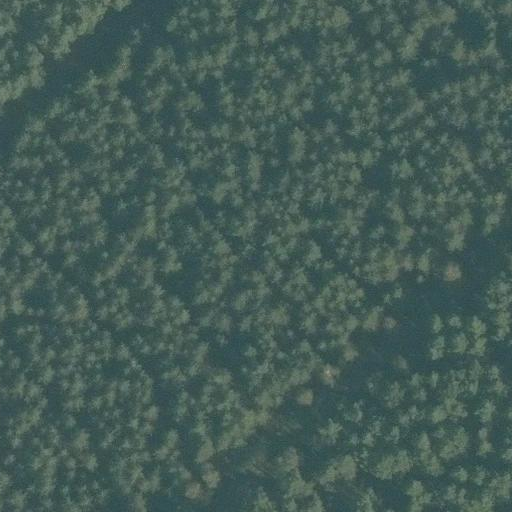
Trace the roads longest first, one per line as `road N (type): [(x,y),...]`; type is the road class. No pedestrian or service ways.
road 1 (track): [(194,511),(511,246)]
road 2 (track): [(139,0),(0,118)]
